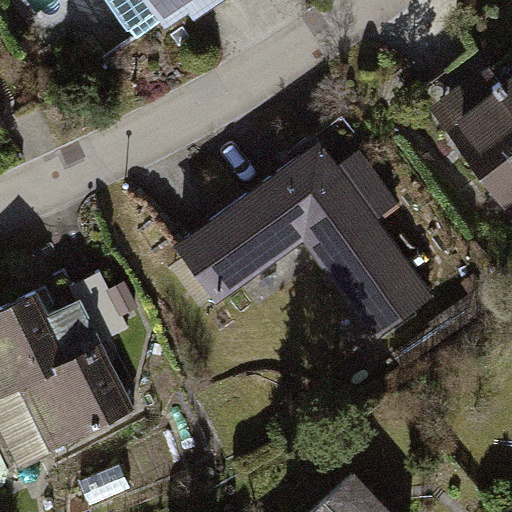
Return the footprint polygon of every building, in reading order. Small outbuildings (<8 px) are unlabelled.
[(111,0),(135,34),(164,14),(165,16),(188,0),(201,0),(204,3),(208,0),(111,0)] [(511,187),(511,80),(506,85),(499,77),(447,117),(506,193),(511,187)] [(180,241),(219,295),(304,234),(374,331),(428,292),(372,215),(391,201),(360,158),(341,172),(319,141),(180,241)] [(0,306),(0,393),(22,383),(54,445),(134,404),(102,340),(128,326),(99,270),(70,285),(81,307),(62,317),(58,308),(48,314),(35,289),(0,306)] [(391,511),(352,471),(309,511),(391,511)]
